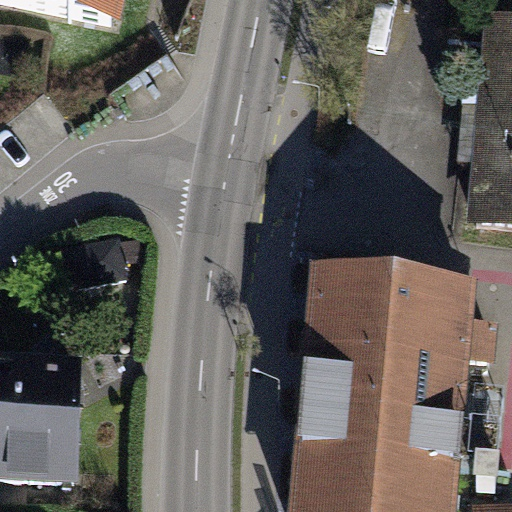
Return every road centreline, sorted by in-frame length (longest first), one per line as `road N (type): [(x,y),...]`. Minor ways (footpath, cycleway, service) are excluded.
road 1 (primary): [(226,178),(203,364),(200,511)]
road 2 (residential): [(226,178),(125,169),(79,185),(0,249)]
road 3 (primary): [(263,0),(226,178)]
